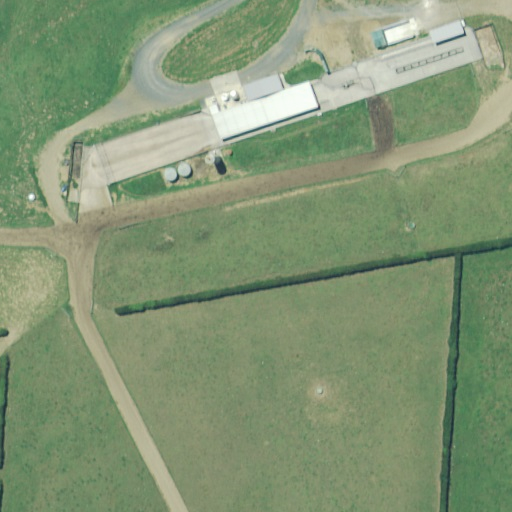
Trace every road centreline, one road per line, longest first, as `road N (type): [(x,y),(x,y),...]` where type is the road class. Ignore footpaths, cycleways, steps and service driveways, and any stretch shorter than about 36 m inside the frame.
road 1 (track): [(0,227),(69,230),(480,130),(511,97)]
road 2 (track): [(140,75),(166,91),(226,76),(276,51),(301,0)]
